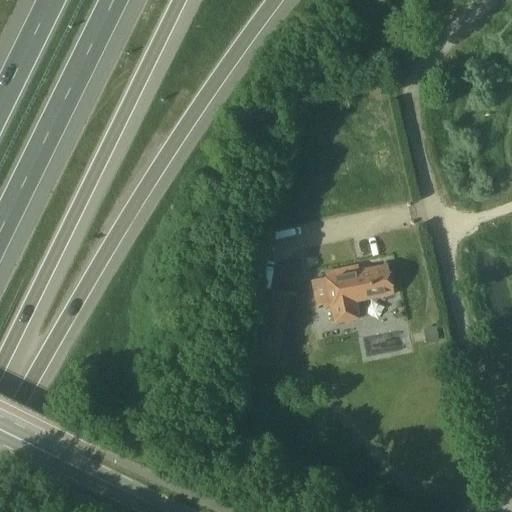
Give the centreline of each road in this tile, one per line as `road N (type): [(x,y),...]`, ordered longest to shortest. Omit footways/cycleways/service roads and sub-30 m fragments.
road 1 (motorway): [(0,436),(76,297),(274,0)]
road 2 (track): [(409,106),(503,511)]
road 3 (motorway): [(0,367),(180,0)]
road 4 (primary): [(0,231),(92,42)]
road 5 (tertiary): [(165,511),(0,430)]
